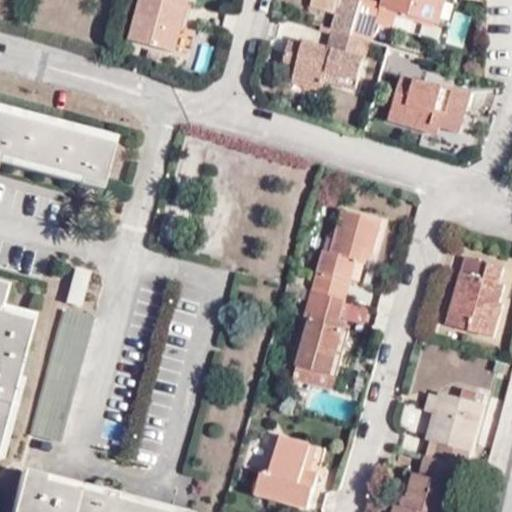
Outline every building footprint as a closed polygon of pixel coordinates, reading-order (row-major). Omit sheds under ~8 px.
[(190,0),(142,0),(131,41),(176,54),(190,0)] [(351,35),(362,1),(358,0),(312,0),(310,7),(335,15),(331,29),(334,30),(351,35)] [(371,41),(372,42),(382,7),(426,21),(432,0),(383,0),(381,7),(362,1),(351,35),(371,41)] [(432,0),(426,21),(440,25),(447,0),(432,0)] [(357,90),(371,41),(351,35),(334,30),(328,48),(304,41),(303,45),(290,41),(283,63),(297,67),(293,78),(324,87),(326,81),(357,90)] [(428,125),(442,129),(462,135),(473,95),(444,86),(443,88),(403,76),(389,121),(426,132),(428,125)] [(0,161),(79,183),(77,190),(98,195),(111,142),(0,112),(0,161)] [(440,135),(442,129),(428,125),(426,132),(440,135)] [(347,305),(350,306),(360,268),(365,269),(368,257),(378,258),(386,225),(350,216),(338,259),(330,258),(320,298),(347,305)] [(467,266),(453,324),(478,331),(476,341),(500,347),(511,314),(505,311),(510,294),(500,291),(504,276),(467,266)] [(79,314),(90,279),(75,275),(64,310),(79,314)] [(10,293),(0,289),(0,466),(32,335),(3,327),(10,293)] [(320,298),(310,295),(305,312),(314,315),(307,344),(300,367),(339,376),(350,333),(340,331),(343,320),(347,305),(320,298)] [(314,315),(305,312),(297,341),(307,344),(314,315)] [(353,323),(343,320),(340,331),(350,333),(353,323)] [(478,331),(453,324),(450,335),(476,341),(478,331)] [(72,453),(99,332),(71,326),(44,447),(72,453)] [(339,376),(300,367),(296,381),(335,391),(339,376)] [(293,389),(275,384),(269,409),(287,413),(293,389)] [(466,405),(483,409),(485,399),(469,395),(466,405)] [(468,472),(473,473),(489,411),(483,409),(466,405),(448,401),(435,446),(441,447),(438,464),(468,472)] [(311,477),(316,456),(288,449),(277,486),(267,484),(261,506),(286,511),(319,511),(327,481),(311,477)] [(456,511),(464,485),(468,472),(438,464),(435,464),(431,483),(424,482),(416,511),(456,511)] [(474,488),(478,474),(473,473),(468,472),(464,485),(474,488)] [(105,511),(59,501),(60,491),(32,485),(25,511),(105,511)]
